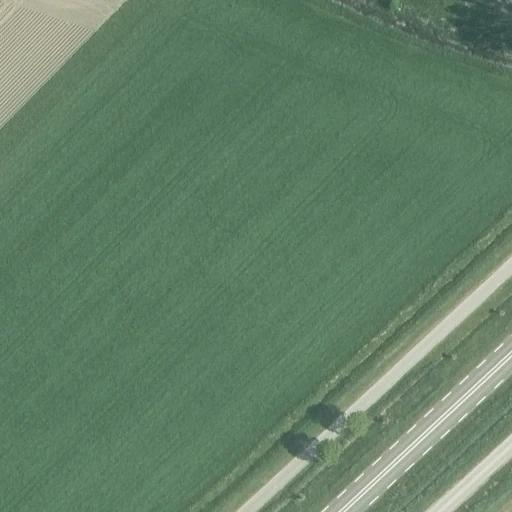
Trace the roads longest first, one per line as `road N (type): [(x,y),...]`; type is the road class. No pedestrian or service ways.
road 1 (track): [(511,271),(253,511)]
road 2 (secondary): [(348,511),(511,359)]
